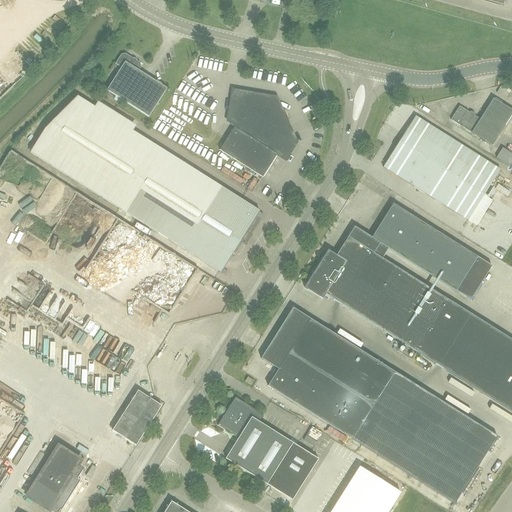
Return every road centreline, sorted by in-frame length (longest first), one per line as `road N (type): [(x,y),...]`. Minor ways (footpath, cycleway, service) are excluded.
road 1 (tertiary): [(161,454),(342,162),(364,70)]
road 2 (tertiary): [(364,70),(196,33),(127,0)]
road 3 (tertiary): [(511,66),(426,81),(364,70)]
